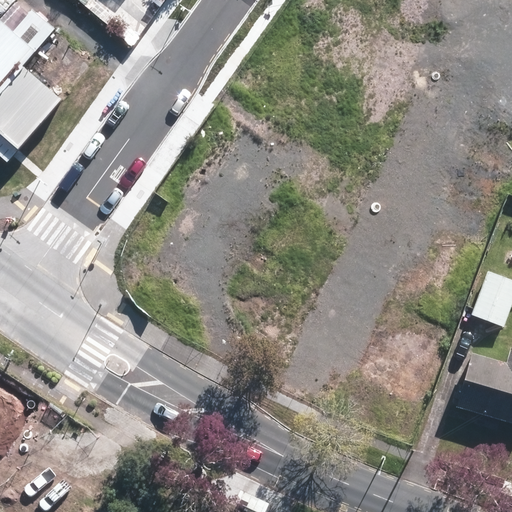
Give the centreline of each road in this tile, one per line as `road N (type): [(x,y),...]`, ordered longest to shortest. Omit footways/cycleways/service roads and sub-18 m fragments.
road 1 (secondary): [(423,511),(223,426),(13,299)]
road 2 (residential): [(13,299),(229,0)]
